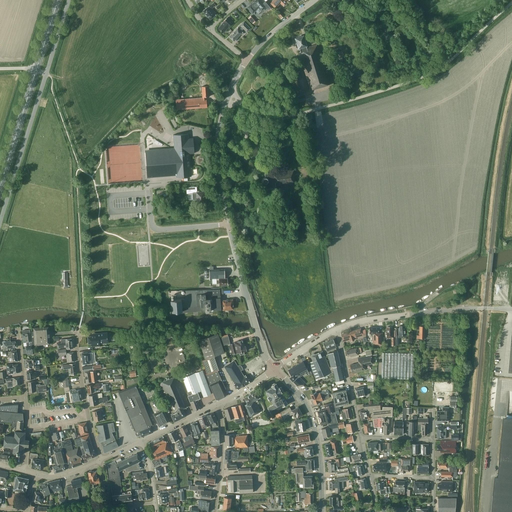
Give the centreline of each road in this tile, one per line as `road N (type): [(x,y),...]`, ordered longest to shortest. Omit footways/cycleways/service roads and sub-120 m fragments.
road 1 (tertiary): [(274,369),(262,350),(221,186),(218,138),(228,94)]
road 2 (unclassified): [(0,220),(69,0)]
road 3 (primary): [(0,185),(57,0)]
road 4 (tertiary): [(321,511),(311,420),(274,369)]
road 5 (residential): [(335,329),(484,308)]
road 6 (unknown): [(486,511),(497,422),(511,385)]
road 7 (residential): [(100,460),(75,334)]
